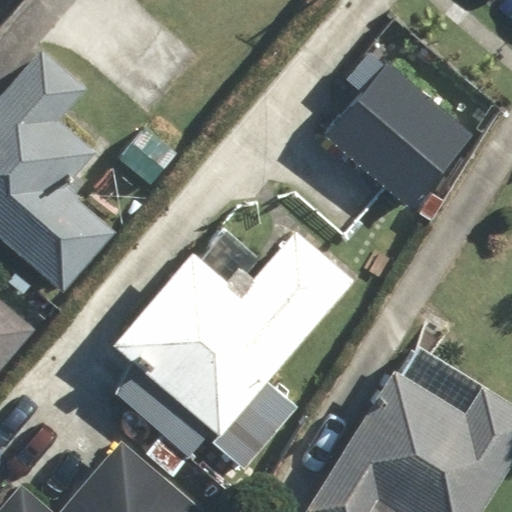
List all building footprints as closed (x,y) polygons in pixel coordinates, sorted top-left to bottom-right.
[(0,246),(57,297),(114,234),(68,192),(98,158),(59,124),(87,94),(41,53),(0,98),(0,246)] [(176,157),(145,128),(118,157),(150,186),(176,157)] [(349,282),(291,233),(251,280),(236,267),(224,281),(190,252),(108,348),(213,437),(208,443),(238,469),(297,400),(269,376),(349,282)] [(0,364),(31,327),(0,301),(0,364)] [(301,511),(474,511),(511,450),(511,404),(408,340),(301,511)] [(200,511),(119,441),(56,511),(53,511),(23,485),(0,511),(200,511)]
